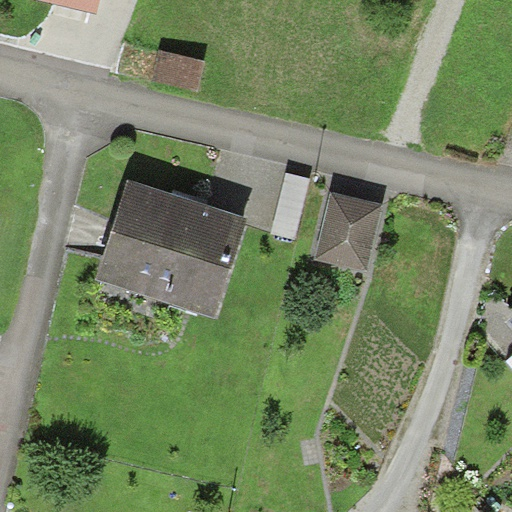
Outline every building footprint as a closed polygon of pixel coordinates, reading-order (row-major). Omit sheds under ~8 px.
[(17,0),(97,18),(101,0),(17,0)] [(204,63),(163,53),(155,83),(196,93),(204,63)] [(310,182),(287,176),(272,234),(295,240),(310,182)] [(128,184),(96,283),(215,322),(248,223),(181,201),(128,184)] [(382,209),(332,196),(316,261),(367,273),(382,209)]
